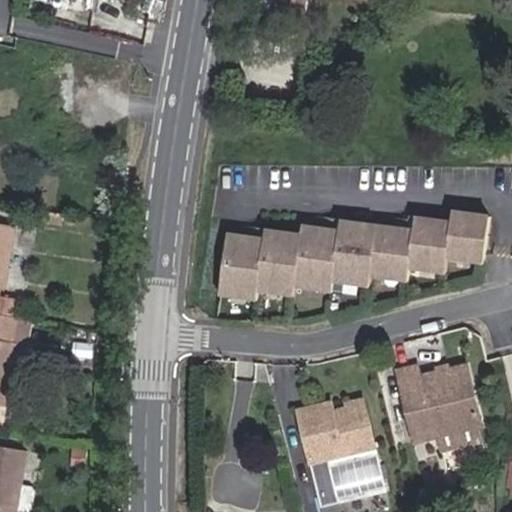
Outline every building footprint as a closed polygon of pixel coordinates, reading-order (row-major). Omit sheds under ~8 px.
[(295,83),(295,27),(275,27),(275,38),(249,38),(249,83),(295,83)] [(38,210),(36,219),(48,222),(50,212),(38,210)] [(48,222),(62,224),(63,214),(50,212),(48,222)] [(258,244),(256,253),(220,248),(213,295),(251,301),(252,292),(288,297),(289,288),(326,293),(328,283),(363,288),(365,278),(402,283),(402,279),(403,270),(439,275),(440,269),(442,260),(478,265),(483,227),(446,222),(444,231),(444,237),(407,232),(406,245),(370,240),(333,235),(332,245),(295,240),(294,243),(294,249),(258,244)] [(0,314),(16,317),(19,301),(0,296),(0,288),(3,289),(13,227),(0,224),(0,314)] [(326,238),(296,234),(295,240),(332,245),(333,235),(370,240),(406,245),(407,232),(444,237),(444,231),(402,225),(401,238),(328,228),(326,238)] [(251,246),(221,242),(220,248),(256,253),(258,244),(294,249),(294,243),(252,237),(251,246)] [(440,269),(476,274),(478,265),(442,260),(440,269)] [(402,279),(438,284),(439,275),(403,270),(402,279)] [(363,288),(400,293),(402,283),(365,278),(363,288)] [(326,293),(362,298),(363,288),(328,283),(326,293)] [(326,293),(289,288),(288,297),(325,302),(326,293)] [(288,297),(252,292),(251,301),(287,306),(288,297)] [(250,309),(251,301),(213,295),(212,304),(250,309)] [(12,342),(16,317),(0,314),(0,405),(5,406),(16,343),(12,342)] [(16,343),(26,345),(29,319),(16,317),(12,342),(16,343)] [(432,371),(413,375),(410,364),(389,369),(407,440),(431,434),(470,424),(473,424),(458,364),(440,369),(438,369),(439,373),(435,374),(434,370),(432,371)] [(439,364),(431,366),(432,371),(434,370),(435,374),(439,373),(438,369),(440,369),(439,364)] [(307,416),(328,410),(326,401),(305,406),(307,416)] [(315,506),(381,490),(359,402),(328,410),(307,416),(305,406),(291,410),(315,506)] [(435,448),(474,439),(470,424),(431,434),(435,448)] [(0,511),(14,511),(20,485),(25,452),(0,446),(0,511)] [(29,511),(33,491),(30,487),(20,485),(14,511),(29,511)]
